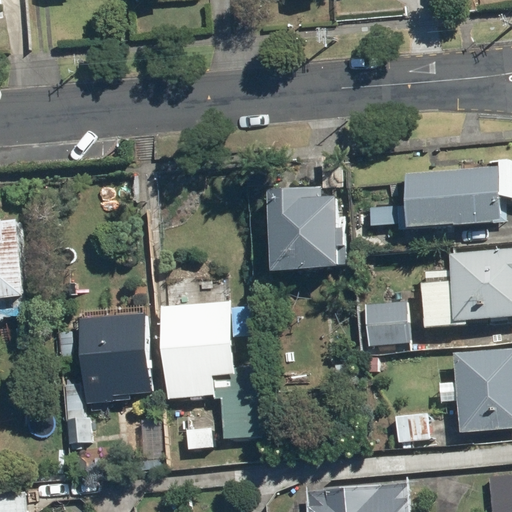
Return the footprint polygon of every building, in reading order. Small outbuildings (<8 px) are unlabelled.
[(408,174),(413,230),(508,221),(503,166),(408,174)] [(274,190),(279,273),(346,269),(342,196),(326,197),(325,187),(274,190)] [(0,301),(34,299),(26,220),(0,222),(0,301)] [(511,250),(453,255),(459,324),(511,319),(511,250)] [(366,306),(369,348),(410,345),(407,303),(366,306)] [(164,307),(169,400),(207,397),(206,378),(238,376),(235,317),(210,319),(209,304),(164,307)] [(80,321),(87,398),(157,393),(151,315),(80,321)] [(511,349),(458,354),(464,433),(511,429),(511,349)] [(221,385),(225,441),(261,439),(257,383),(221,385)] [(396,417),(399,442),(429,440),(427,414),(396,417)] [(213,433),(185,434),(186,454),(214,452),(213,433)] [(511,511),(511,474),(489,476),(491,511),(511,511)] [(413,511),(411,483),(310,492),(312,511),(413,511)] [(0,489),(0,511),(27,511),(25,487),(0,489)]
